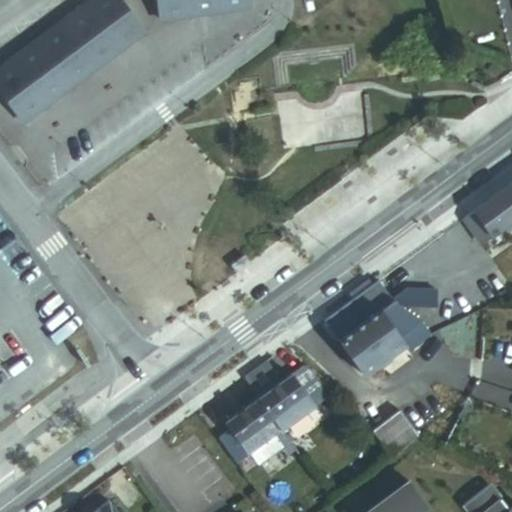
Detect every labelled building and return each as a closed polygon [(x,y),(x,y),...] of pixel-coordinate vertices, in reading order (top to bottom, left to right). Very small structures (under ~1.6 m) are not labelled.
[(0,91),(25,125),(146,35),(120,0),(98,0),(0,73),(0,91)] [(252,10),(250,0),(158,0),(162,23),(252,10)] [(511,181),(468,214),(484,234),(500,223),(503,227),(511,220),(511,181)] [(237,274),(250,264),(243,255),(231,264),(237,274)] [(408,297),(404,297),(399,291),(386,274),(325,319),(367,372),(407,338),(413,345),(434,328),(408,297)] [(408,297),(452,299),(453,282),(415,280),(399,291),(404,297),(408,297)] [(408,297),(434,328),(459,300),(452,299),(408,297)] [(271,389),(296,422),(328,398),(303,365),(271,389)] [(315,448),(296,422),(271,389),(239,413),(244,419),(231,429),(250,456),(263,446),(272,458),(294,441),(305,455),(315,448)] [(422,431),(405,408),(377,428),(395,451),(422,431)] [(417,511),(438,496),(419,471),(364,511),(417,511)] [(511,511),(511,505),(504,511),(484,486),(460,506),(464,511),(511,511)] [(90,511),(119,511),(109,498),(90,511)]
